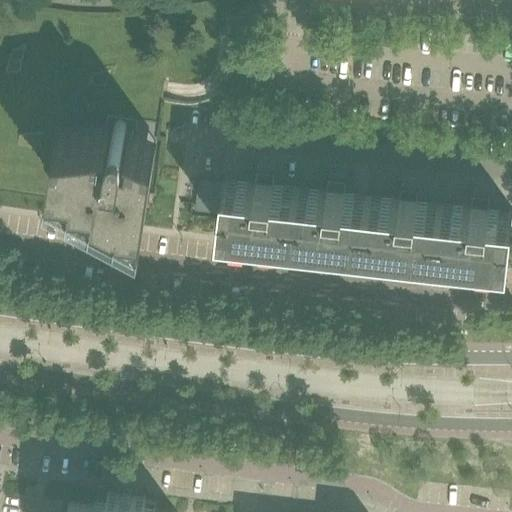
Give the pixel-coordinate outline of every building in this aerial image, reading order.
[(26,43),(11,50),(4,73),(20,71),(26,43)] [(111,69),(90,74),(90,85),(105,85),(111,69)] [(73,187),(120,213),(142,225),(142,223),(144,223),(153,163),(157,138),(125,124),(124,123),(123,122),(122,121),(121,121),(119,121),(118,121),(117,121),(116,122),(115,123),(114,124),(111,132),(106,131),(107,125),(110,124),(110,123),(56,129),(49,178),(58,179),(73,187)] [(43,131),(19,134),(17,145),(41,149),(43,131)] [(224,177),(199,174),(195,206),(220,208),(219,221),(221,221),(246,223),(251,224),(286,228),(291,229),(296,229),(332,233),(363,237),(436,245),(506,253),(506,254),(508,254),(511,219),(511,208),(489,206),(490,196),(478,195),(478,193),(472,192),(471,204),(441,200),(417,198),(418,188),(406,186),(406,184),(401,184),(399,196),(369,192),(345,189),(346,180),(334,178),(334,176),(328,176),(327,187),(296,184),(273,181),(274,171),(262,170),(262,168),(257,167),(255,179),(224,176),(224,177)] [(134,492),(121,490),(108,488),(107,496),(96,495),(95,505),(69,501),(67,511),(154,511),(156,503),(145,501),(146,494),(134,492)]
